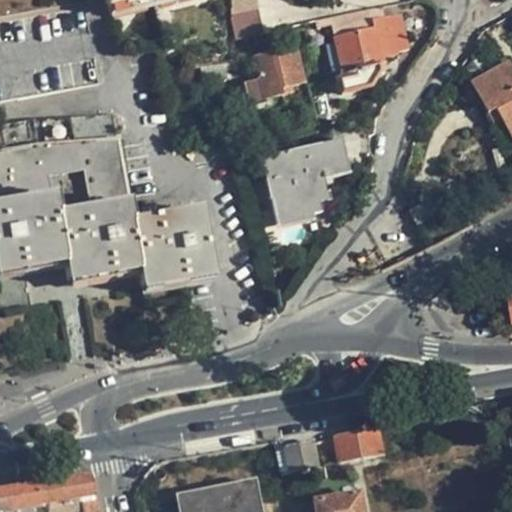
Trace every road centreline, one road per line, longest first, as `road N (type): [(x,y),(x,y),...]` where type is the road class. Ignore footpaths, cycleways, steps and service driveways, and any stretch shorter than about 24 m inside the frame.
road 1 (residential): [(310,337),(318,283),(371,215),(395,136),(458,28)]
road 2 (primary): [(199,430),(511,370)]
road 3 (primary): [(279,344),(116,378),(0,428)]
road 4 (residential): [(279,344),(248,368),(116,396),(100,415),(99,446)]
road 5 (primary): [(511,358),(374,339)]
road 6 (secondary): [(199,430),(238,409),(322,393)]
road 7 (secondary): [(417,276),(332,308),(310,337)]
